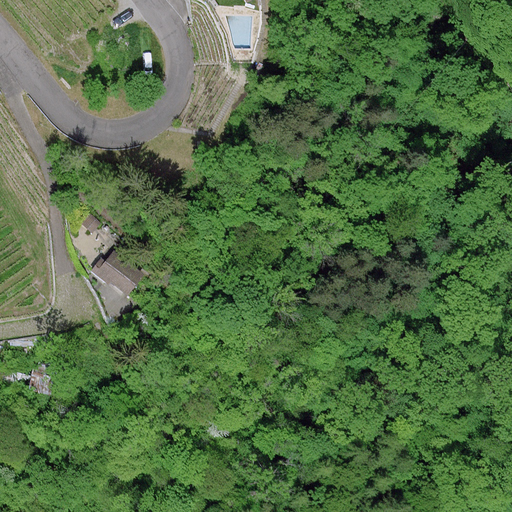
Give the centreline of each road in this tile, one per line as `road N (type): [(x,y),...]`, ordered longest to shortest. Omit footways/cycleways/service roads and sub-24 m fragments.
road 1 (track): [(0,332),(75,320),(55,187),(12,96),(0,34)]
road 2 (unclassified): [(0,34),(79,124),(130,132),(159,116),(179,83),(177,42),(149,0)]
